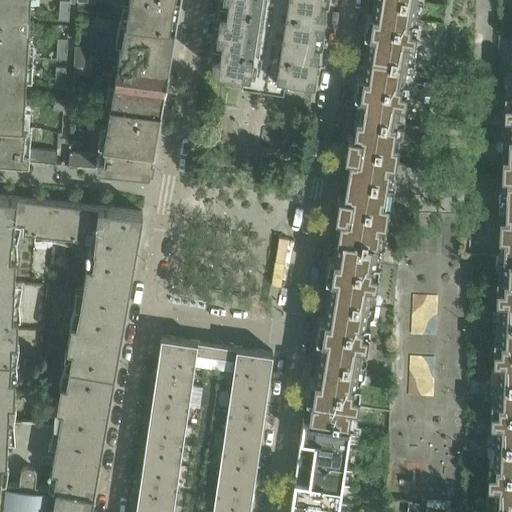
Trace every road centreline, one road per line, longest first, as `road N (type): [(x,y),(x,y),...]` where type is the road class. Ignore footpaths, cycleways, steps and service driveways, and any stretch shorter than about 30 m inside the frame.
road 1 (residential): [(344,0),(291,333)]
road 2 (residential): [(145,310),(192,0)]
road 3 (residential): [(112,511),(145,310)]
road 4 (residential): [(291,333),(271,511)]
road 5 (residential): [(291,333),(145,310)]
